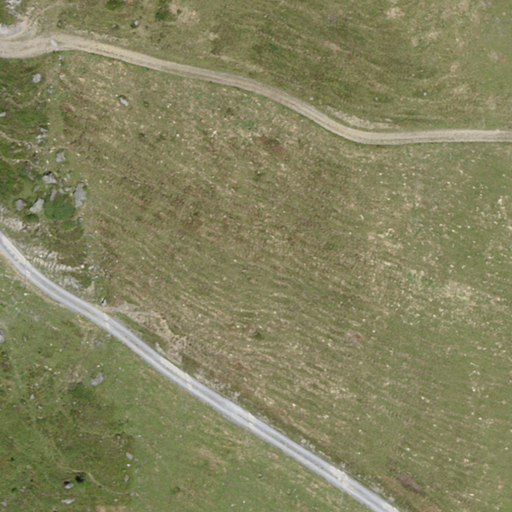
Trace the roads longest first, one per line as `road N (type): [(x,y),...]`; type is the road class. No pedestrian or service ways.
road 1 (track): [(511,140),(359,137),(231,78),(115,50),(0,44)]
road 2 (track): [(0,240),(40,281),(384,511)]
